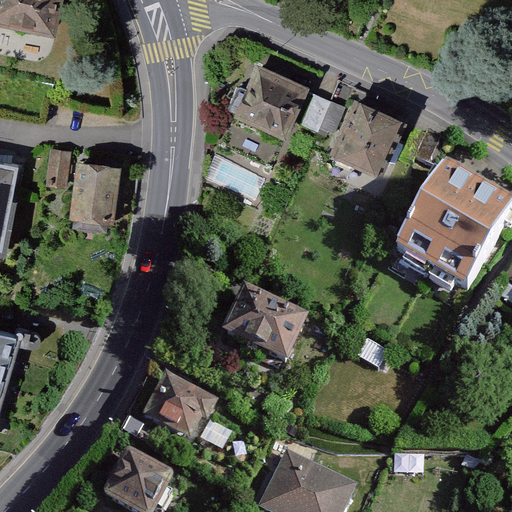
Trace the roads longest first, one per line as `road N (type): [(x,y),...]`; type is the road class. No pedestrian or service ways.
road 1 (tertiary): [(148,0),(169,51),(175,144),(147,296),(117,368),(66,444),(6,511)]
road 2 (unclassified): [(511,147),(395,81),(207,0)]
